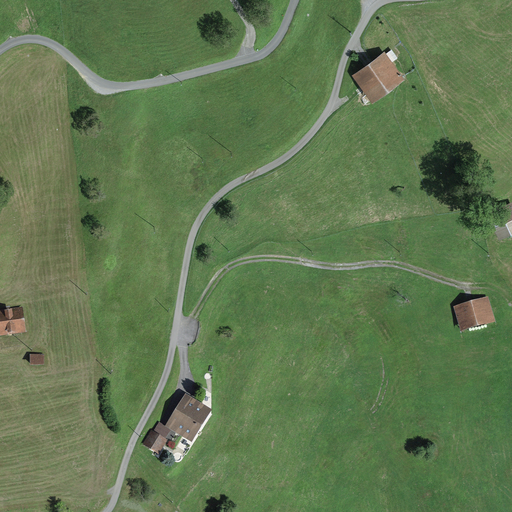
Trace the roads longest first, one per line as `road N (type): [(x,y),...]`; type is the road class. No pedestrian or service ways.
road 1 (unclassified): [(384,0),(368,10),(326,112),(300,145),(230,185),(197,223),(171,370),(106,511)]
road 2 (unclassified): [(298,0),(275,44),(255,55),(144,82),(98,79),(47,38),(23,36),(0,47)]
road 3 (track): [(175,324),(191,320),(230,265),(262,257),(398,264),(480,289)]
